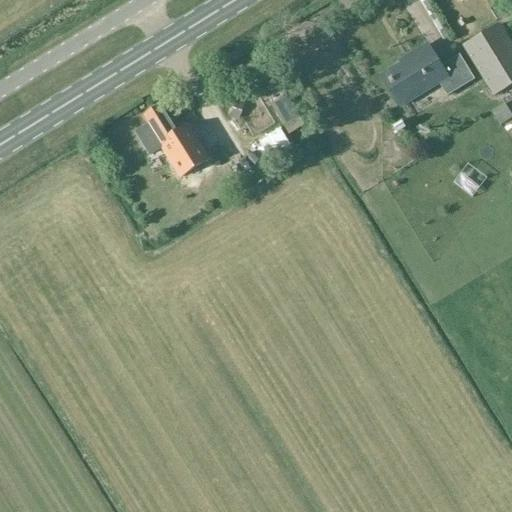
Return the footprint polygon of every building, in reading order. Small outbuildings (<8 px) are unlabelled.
[(511,86),(511,45),(500,25),(463,48),(494,98),(511,86)] [(441,67),(429,47),(380,77),(401,110),(440,86),(447,98),(474,81),(459,56),(441,67)] [(310,123),(291,93),(270,105),(289,136),(310,123)] [(230,118),(239,122),(247,104),(237,100),(230,118)] [(511,119),(511,115),(505,104),(492,112),(501,126),(511,119)] [(144,118),(148,125),(137,132),(151,154),(162,147),(163,149),(164,148),(191,192),(217,175),(195,140),(185,146),(161,107),(144,118)]
